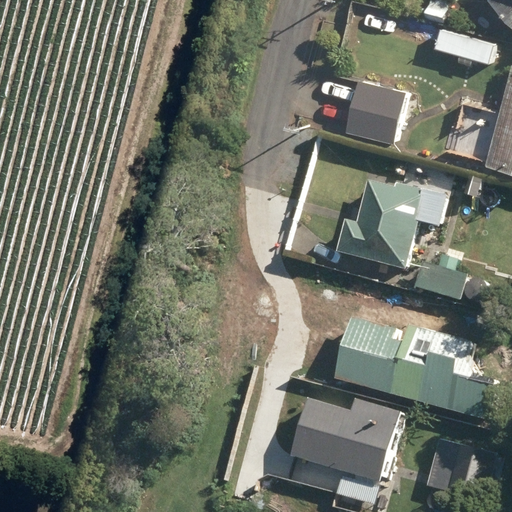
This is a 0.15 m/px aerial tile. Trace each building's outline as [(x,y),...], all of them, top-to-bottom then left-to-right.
[(448,0),(434,0),(430,20),(448,24),(453,1),(448,0)] [(511,0),(500,0),(511,12),(511,0)] [(364,80),(352,132),(401,144),(414,91),(364,80)] [(511,99),(494,164),(511,169),(511,99)] [(327,203),(337,162),(320,158),(310,199),(327,203)] [(347,254),(414,273),(420,250),(424,252),(427,239),(424,238),(428,224),(448,230),(457,198),(432,191),(431,194),(410,188),(409,191),(379,183),(366,228),(355,224),(347,254)] [(476,278),(430,264),(425,281),(471,295),(476,278)] [(318,402),(302,460),(390,484),(409,415),(364,402),(361,414),(318,402)] [(434,488),(437,489),(433,503),(447,506),(451,493),(491,504),(504,457),(447,442),(434,488)] [(343,489),(340,495),(341,501),(347,504),(353,503),(356,497),(355,491),(349,488),(343,489)]
